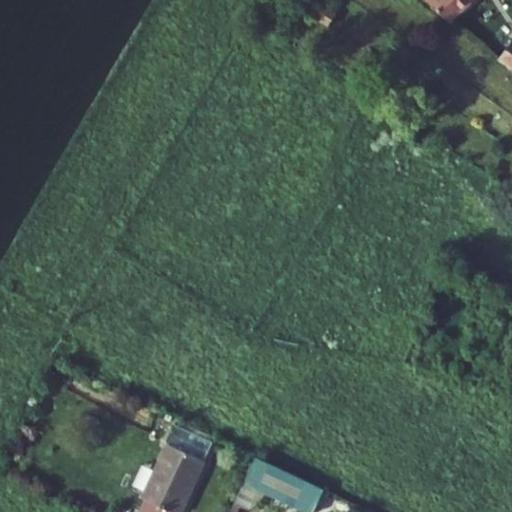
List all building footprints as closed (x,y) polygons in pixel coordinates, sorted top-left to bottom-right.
[(471,0),(432,0),(432,1),(429,4),(449,23),(471,0)] [(511,43),(497,62),(511,72),(511,43)] [(466,308),(473,312),(462,333),(476,341),(498,303),(468,287),(458,303),(466,308)] [(462,333),(473,312),(466,308),(454,328),(462,333)] [(142,511),(143,511),(180,511),(190,494),(192,494),(208,461),(173,442),(145,496),(149,499),(142,511)] [(247,483),(307,511),(315,511),(328,489),(260,455),(247,483)]
